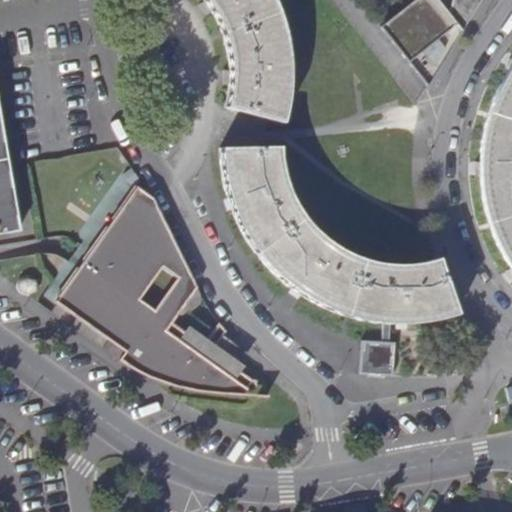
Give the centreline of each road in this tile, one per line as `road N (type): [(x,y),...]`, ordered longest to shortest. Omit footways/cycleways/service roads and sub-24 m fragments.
road 1 (unclassified): [(100,0),(104,51),(125,115),(240,313),(321,397),(334,481)]
road 2 (residential): [(0,345),(185,468),(266,487),(334,481)]
road 3 (residential): [(511,326),(458,243),(443,174),(451,101),(470,52),(505,0)]
road 4 (residential): [(334,481),(511,451)]
